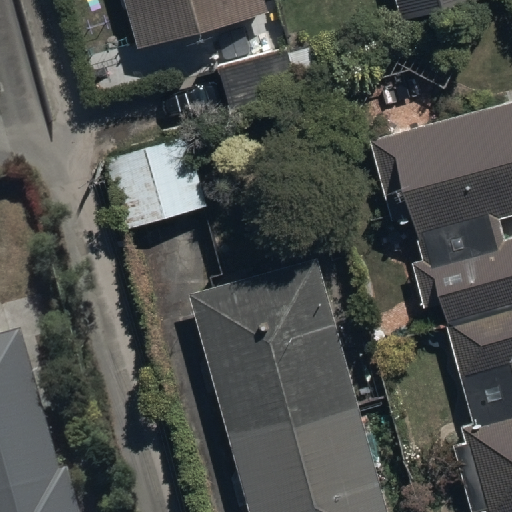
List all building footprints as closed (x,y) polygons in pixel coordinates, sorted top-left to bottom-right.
[(269,0),(127,0),(140,48),(273,14),(269,0)] [(396,0),(404,25),(492,0),(396,0)] [(511,107),(374,143),(395,226),(417,221),(429,266),(414,270),(424,312),(444,307),(476,431),(469,432),(473,448),(460,451),(475,511),(511,511),(511,241),(506,243),(500,222),(511,218),(511,107)] [(133,232),(211,209),(190,139),(112,162),(133,232)] [(391,511),(324,261),(196,295),(254,511),(391,511)] [(21,340),(0,344),(0,511),(76,511),(66,473),(56,475),(21,340)]
